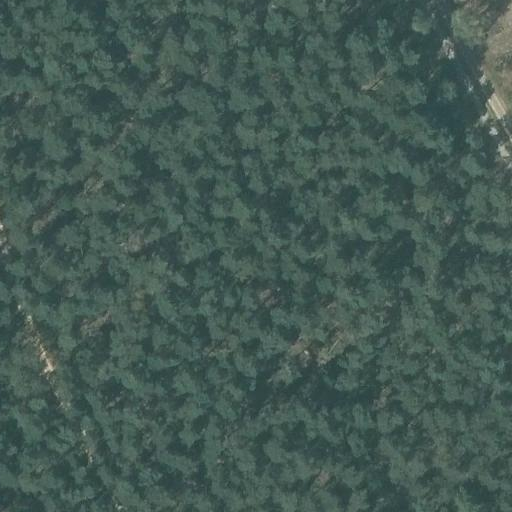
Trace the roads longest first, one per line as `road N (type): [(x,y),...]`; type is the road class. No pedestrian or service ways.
road 1 (track): [(0,246),(35,343),(118,511)]
road 2 (track): [(511,138),(437,0)]
